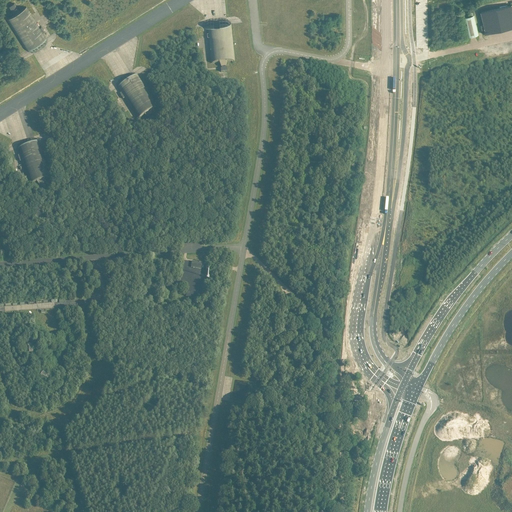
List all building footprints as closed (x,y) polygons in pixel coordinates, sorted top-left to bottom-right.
[(13,15),(7,19),(27,51),(47,39),(43,33),(45,32),(41,27),(40,28),(26,7),(20,11),(18,9),(14,3),(9,6),(13,12),(13,15)] [(481,25),(483,34),(488,33),(488,32),(486,33),(485,33),(484,32),(487,31),(511,25),(511,5),(481,12),(484,25),(481,25)] [(474,15),(473,15),(472,9),(469,10),(470,16),(462,18),(467,37),(478,35),(474,15)] [(231,24),(208,26),(208,33),(207,33),(207,39),(209,39),(211,64),(212,63),(219,63),(220,65),(221,72),(227,71),(226,65),(227,62),(235,61),(231,24)] [(151,111),(157,107),(137,75),(118,87),(121,93),(120,94),(123,99),(124,98),(138,119),(144,115),(146,117),(150,122),(155,119),(151,113),(151,111)] [(37,182),(38,184),(40,191),(46,189),(44,182),(44,180),(51,177),(39,141),(17,149),(19,155),(18,156),(20,161),(21,161),(29,184),(37,182)] [(183,261),(179,285),(187,286),(186,297),(201,299),(206,276),(200,275),(202,264),(183,261)] [(77,343),(76,341),(73,343),(69,336),(72,335),(71,333),(62,339),(67,348),(77,343)]
